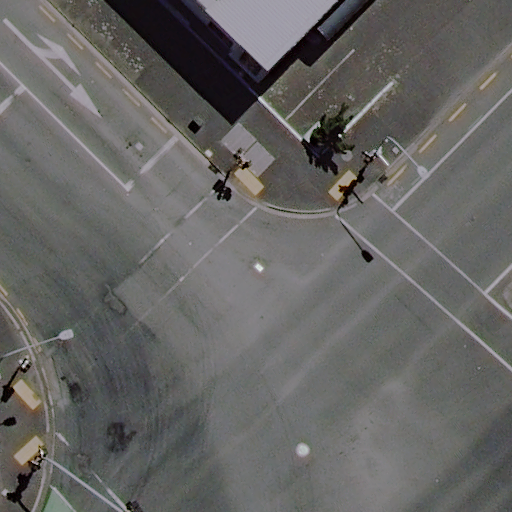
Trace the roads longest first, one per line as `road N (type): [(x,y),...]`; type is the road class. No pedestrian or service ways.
road 1 (tertiary): [(279,427),(143,308),(0,162)]
road 2 (secondary): [(279,427),(511,176)]
road 3 (tertiary): [(372,511),(279,427)]
